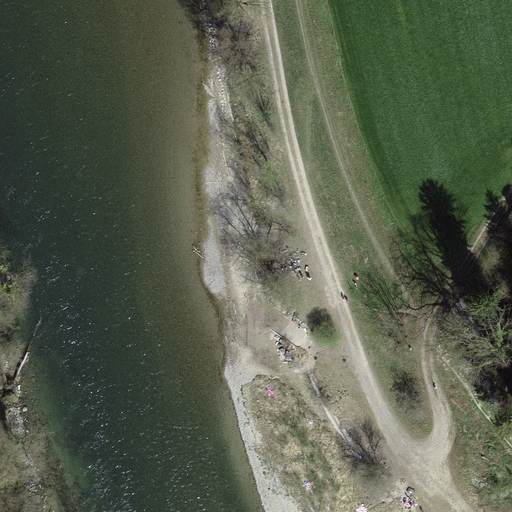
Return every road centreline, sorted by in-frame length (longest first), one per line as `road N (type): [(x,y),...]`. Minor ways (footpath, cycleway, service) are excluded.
road 1 (track): [(258,0),(285,145),(353,340),(409,456),(448,496)]
road 2 (track): [(426,326),(511,192)]
